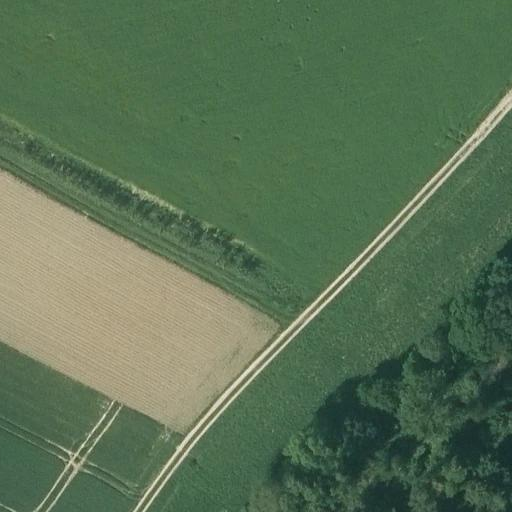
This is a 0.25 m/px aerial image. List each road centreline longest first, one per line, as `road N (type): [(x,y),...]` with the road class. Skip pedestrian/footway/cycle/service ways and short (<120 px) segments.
road 1 (track): [(142,511),(176,462),(511,112)]
road 2 (track): [(0,174),(301,334)]
